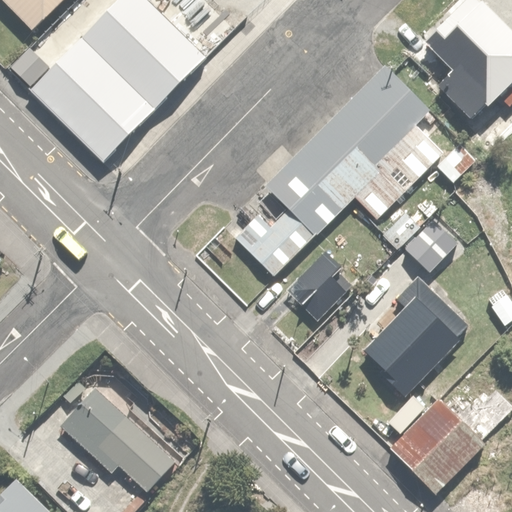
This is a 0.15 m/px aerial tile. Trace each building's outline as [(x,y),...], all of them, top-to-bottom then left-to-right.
[(7,0),(36,25),(59,0),(7,0)] [(214,59),(159,0),(109,0),(30,74),(108,158),(214,59)] [(511,85),(511,31),(481,0),(458,0),(421,36),(451,66),(433,83),(468,120),(493,95),(498,100),(511,85)] [(455,133),(382,58),(259,176),(284,202),(241,244),(265,268),(308,227),(332,251),(455,133)] [(469,137),(479,147),(490,137),(499,147),(511,135),(511,111),(505,104),(469,137)] [(453,181),(475,158),(457,140),(435,163),(453,181)] [(381,232),(396,247),(419,223),(404,209),(381,232)] [(427,222),(402,248),(419,264),(443,238),(427,222)] [(405,396),(470,324),(414,273),(390,300),(366,279),(343,306),(373,333),(364,344),(393,370),(385,378),(405,396)] [(511,374),(486,349),(391,446),(436,490),(511,412),(511,374)] [(148,495),(180,461),(97,384),(60,424),(112,472),(118,466),(148,495)] [(449,501),(458,511),(510,511),(511,511),(511,492),(488,466),(449,501)] [(54,511),(15,476),(0,492),(0,494),(3,497),(0,500),(0,511),(54,511)]
